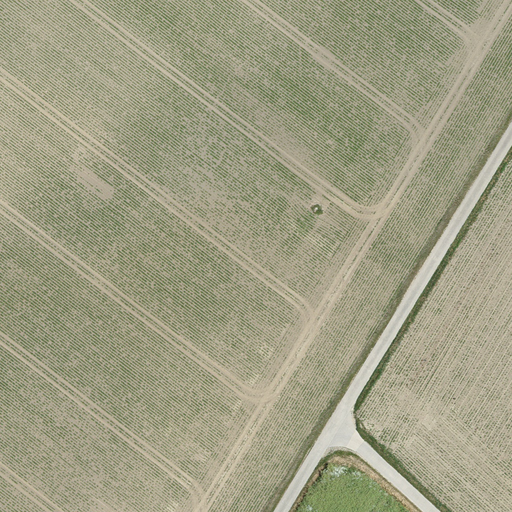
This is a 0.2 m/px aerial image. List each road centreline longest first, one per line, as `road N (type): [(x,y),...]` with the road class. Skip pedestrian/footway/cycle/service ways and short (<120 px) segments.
road 1 (track): [(282,511),(511,133)]
road 2 (track): [(336,423),(432,511)]
